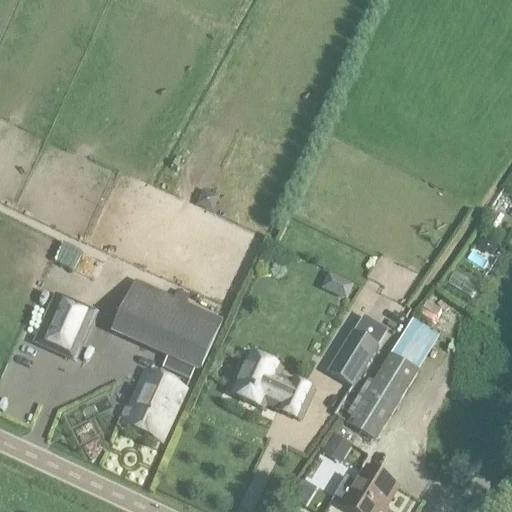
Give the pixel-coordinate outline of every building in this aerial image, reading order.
[(472,258),(490,267),(501,244),(483,235),(472,258)] [(223,322),(135,284),(111,339),(199,377),(223,322)] [(56,298),(34,346),(71,363),(92,314),(56,298)] [(387,335),(364,321),(356,334),(379,348),(387,335)] [(356,334),(354,332),(329,375),(357,390),(381,349),(379,348),(356,334)] [(244,363),(229,396),(263,412),(266,407),(277,412),(276,413),(300,424),(314,395),(290,384),(279,379),(283,372),(247,356),(244,363)] [(418,374),(391,357),(347,427),(375,444),(418,374)] [(145,375),(122,427),(162,445),(185,394),(145,375)] [(334,437),(323,456),(341,466),(352,447),(334,437)] [(345,509),(344,510),(346,511),(380,511),(385,505),(388,507),(398,490),(368,471),(356,492),(345,509)] [(437,474),(426,497),(446,508),(458,485),(437,474)]
